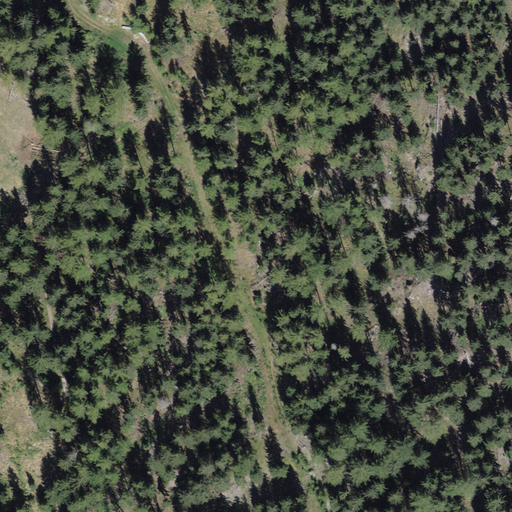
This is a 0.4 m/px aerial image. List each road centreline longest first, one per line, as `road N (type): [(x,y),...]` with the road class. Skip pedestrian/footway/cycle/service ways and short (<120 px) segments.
road 1 (track): [(40,0),(49,81),(123,205),(119,322),(85,275),(60,261),(36,268),(71,398),(55,403),(0,335)]
road 2 (track): [(71,0),(82,16),(137,46),(168,105)]
